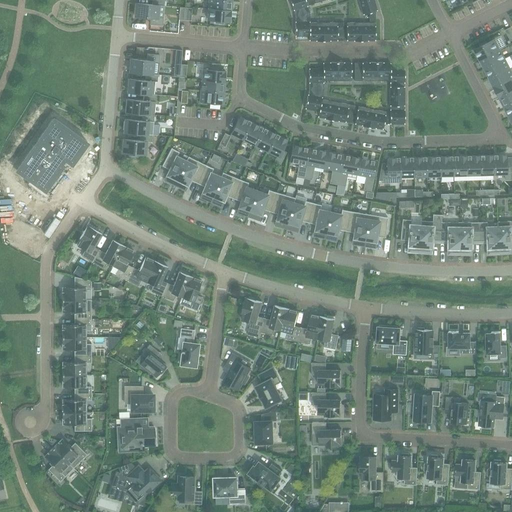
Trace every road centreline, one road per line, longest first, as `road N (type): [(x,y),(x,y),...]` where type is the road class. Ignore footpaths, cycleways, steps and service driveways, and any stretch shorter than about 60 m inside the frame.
road 1 (residential): [(511,271),(396,269),(310,254),(227,230),(105,168)]
road 2 (residential): [(511,445),(364,433),(364,307)]
road 3 (residential): [(239,99),(308,131),(372,143),(471,142),(490,133)]
road 4 (residential): [(83,202),(47,255),(45,400),(30,422)]
road 5 (residential): [(209,394),(189,391),(173,400),(175,456),(236,455),(242,417),(224,401)]
road 6 (residential): [(242,48),(406,53),(450,35)]
road 7 (residential): [(83,202),(224,275)]
road 8 (residential): [(364,307),(511,315)]
road 9 (residential): [(224,275),(364,307)]
road 10 (residential): [(117,35),(105,168)]
road 11 (residential): [(117,35),(242,48)]
